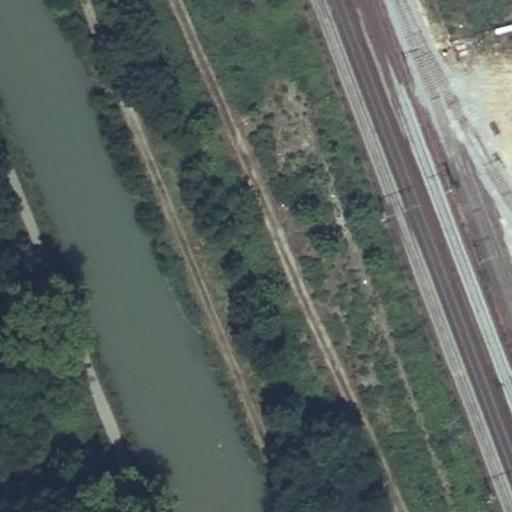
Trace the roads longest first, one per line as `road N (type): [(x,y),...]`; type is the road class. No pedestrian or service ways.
road 1 (track): [(181,0),(399,511)]
road 2 (track): [(292,511),(85,0)]
